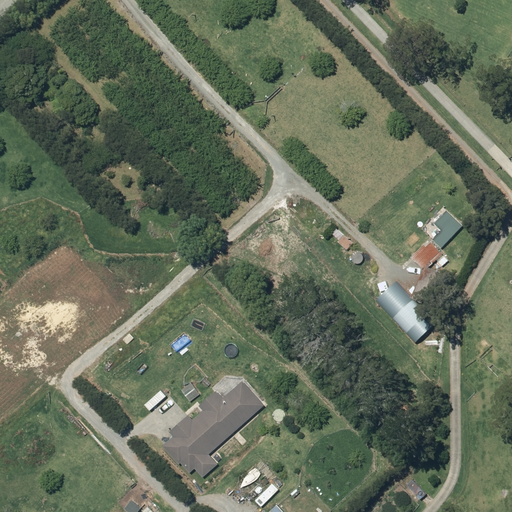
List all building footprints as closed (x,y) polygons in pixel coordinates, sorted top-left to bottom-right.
[(434,233),(427,226),(432,221),(405,193),(393,204),(391,202),(380,212),(418,249),(429,238),(434,233)] [(466,222),(448,206),(435,221),(442,228),(433,238),(443,247),(466,222)] [(318,213),(313,220),(325,229),(330,222),(318,213)] [(340,241),(339,242),(347,250),(353,243),(337,229),(333,234),(340,241)] [(409,256),(423,270),(424,268),(425,267),(441,250),(429,238),(418,249),(418,248),(409,256)] [(406,241),(392,252),(397,259),(411,247),(406,241)] [(359,249),(356,249),(355,249),(354,250),(353,250),(352,251),(351,253),(350,254),(350,255),(350,257),(350,258),(350,259),(351,261),(351,262),(352,263),(354,264),(355,264),(356,265),(357,265),(359,265),(360,264),(362,264),(363,263),(364,262),(365,261),(365,260),(366,259),(366,257),(366,256),(366,254),(365,253),(364,252),(364,251),(362,250),(361,249),(360,249),(359,249)] [(433,308),(447,277),(425,267),(424,268),(410,298),(413,300),(433,308)] [(413,300),(393,319),(406,334),(427,315),(413,300)] [(219,463),(211,454),(265,404),(234,371),(206,397),(210,401),(193,417),(187,412),(169,428),(175,435),(164,445),(191,474),(195,470),(203,478),(219,463)] [(184,388),(192,399),(200,392),(192,382),(184,388)] [(252,499),(260,507),(282,483),(266,468),(253,481),(261,488),(252,499)] [(134,496),(125,505),(131,511),(137,511),(144,506),(134,496)]
